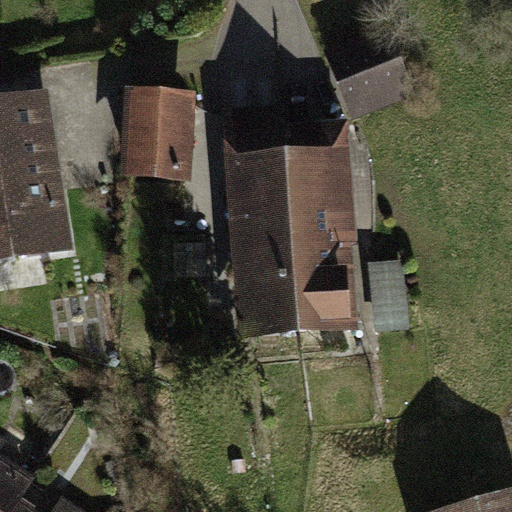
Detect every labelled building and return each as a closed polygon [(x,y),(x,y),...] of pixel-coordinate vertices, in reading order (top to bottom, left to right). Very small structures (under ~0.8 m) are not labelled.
[(390,39),(333,61),(351,107),(408,85),(390,39)] [(42,100),(0,105),(0,255),(63,246),(57,200),(51,201),(42,146),(48,145),(42,100)] [(185,104),(135,101),(131,172),(181,174),(185,104)] [(284,118),(237,122),(254,334),(300,330),(285,139),(284,118)] [(325,135),(285,139),(300,330),(346,327),(333,160),(327,160),(325,135)] [(374,332),(409,330),(403,261),(369,264),(374,332)] [(0,511),(8,511),(14,503),(28,482),(0,464),(0,511)] [(511,511),(511,497),(461,511),(511,511)] [(28,511),(14,503),(8,511),(28,511)]
